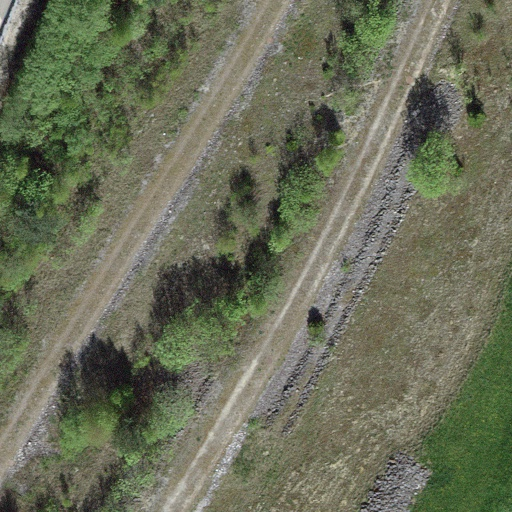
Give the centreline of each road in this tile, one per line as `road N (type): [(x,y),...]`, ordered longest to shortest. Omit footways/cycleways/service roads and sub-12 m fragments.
road 1 (track): [(180,511),(292,315),(442,0)]
road 2 (track): [(0,469),(279,0)]
